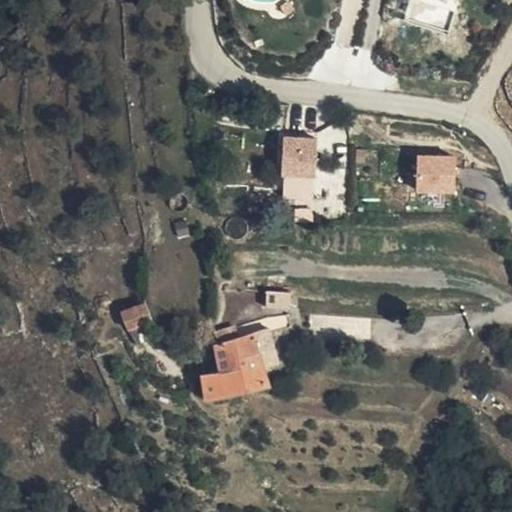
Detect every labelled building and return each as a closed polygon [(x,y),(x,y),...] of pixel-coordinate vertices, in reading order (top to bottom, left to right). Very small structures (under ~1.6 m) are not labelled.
[(315,201),(315,136),(281,136),(282,202),(315,201)] [(415,156),(416,195),(456,194),(456,155),(415,156)] [(287,310),(289,300),(266,297),(264,311),(287,310)] [(143,310),(140,304),(116,313),(127,347),(143,342),(141,327),(150,323),(143,310)] [(230,337),(208,342),(210,352),(233,347),(230,337)] [(233,347),(245,400),(262,396),(260,371),(272,369),(268,344),(267,339),(233,347)] [(200,409),(245,400),(233,347),(221,349),(210,352),(213,378),(196,381),(200,409)]
